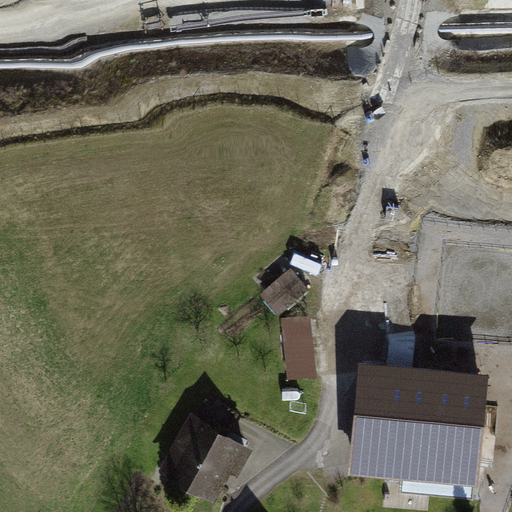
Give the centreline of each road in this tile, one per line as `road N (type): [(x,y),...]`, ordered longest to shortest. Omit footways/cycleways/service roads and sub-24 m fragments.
road 1 (track): [(337,257),(340,316),(325,412),(243,511)]
road 2 (unknown): [(511,220),(391,232),(337,257)]
